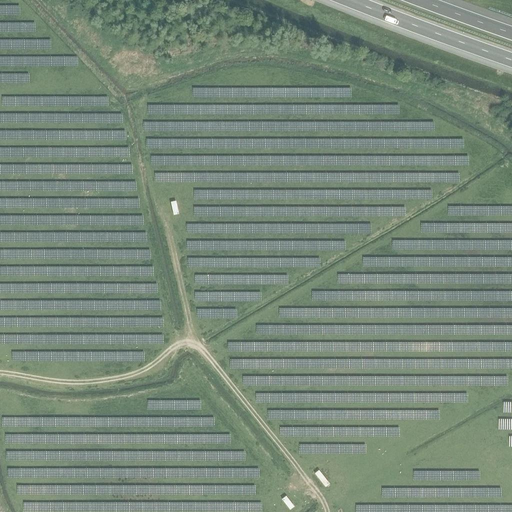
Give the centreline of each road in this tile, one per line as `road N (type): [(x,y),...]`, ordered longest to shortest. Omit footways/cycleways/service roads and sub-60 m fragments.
road 1 (track): [(162,207),(193,341),(325,511)]
road 2 (track): [(322,503),(443,460),(486,467),(511,491)]
road 3 (track): [(0,372),(73,385),(134,377),(191,335)]
road 4 (motorway): [(348,0),(511,61)]
